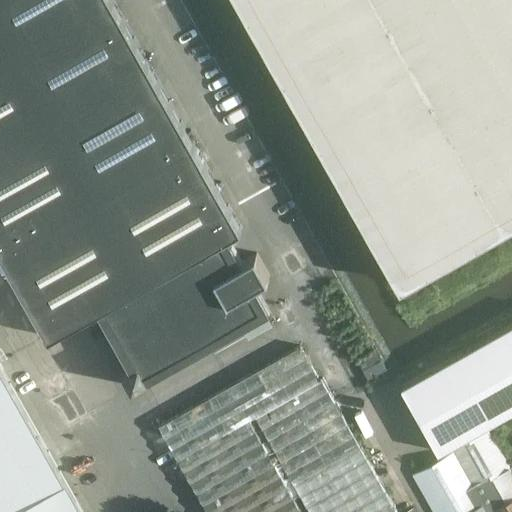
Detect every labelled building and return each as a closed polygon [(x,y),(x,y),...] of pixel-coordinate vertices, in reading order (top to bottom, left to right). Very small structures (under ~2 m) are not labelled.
[(149,377),(271,308),(257,283),(270,275),(257,252),(244,260),(233,241),(227,244),(224,239),(243,228),(113,0),(0,0),(0,247),(50,336),(107,304),(110,310),(104,313),(134,366),(125,370),(134,386),(150,378),(149,377)] [(511,0),(241,0),(403,285),(511,223),(511,0)] [(451,445),(487,425),(511,410),(511,323),(402,386),(439,452),(451,445)] [(300,344),(159,424),(208,511),(303,511),(250,418),(319,378),(300,344)] [(82,511),(0,365),(0,511),(82,511)] [(250,418),(303,511),(398,511),(399,511),(322,377),(319,378),(250,418)] [(492,477),(510,466),(487,425),(451,445),(454,450),(440,457),(412,473),(426,497),(434,511),(464,511),(476,506),(466,488),(491,474),(492,477)] [(464,511),(511,511),(511,469),(510,466),(492,477),(491,474),(466,488),(476,506),(464,511)]
